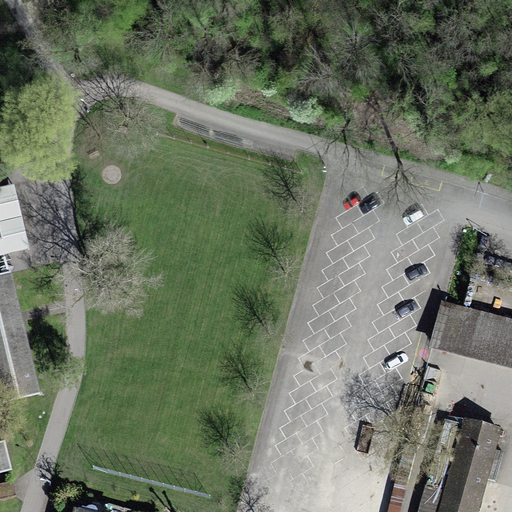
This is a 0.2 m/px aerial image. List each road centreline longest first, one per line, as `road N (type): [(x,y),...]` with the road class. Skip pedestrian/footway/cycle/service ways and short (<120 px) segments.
road 1 (residential): [(68,96),(122,86),(326,149),(511,225)]
road 2 (unclassified): [(35,511),(75,364),(68,96)]
